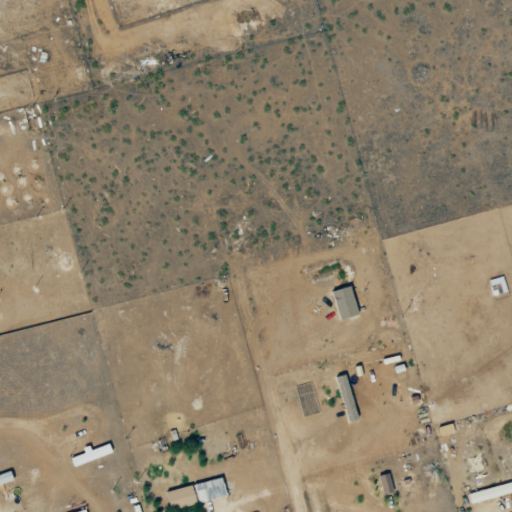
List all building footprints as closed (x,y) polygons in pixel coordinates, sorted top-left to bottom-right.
[(328,293),(337,321),(355,315),(347,287),(328,293)] [(356,420),(343,376),(333,379),(346,423),(356,420)] [(74,465),(102,458),(100,447),(81,452),(81,455),(72,457),(74,465)] [(391,493),(386,475),(376,477),(380,496),(391,493)] [(224,497),(219,478),(190,487),(196,505),(224,497)] [(465,495),(468,505),(511,493),(511,490),(510,483),(465,495)] [(163,494),(167,511),(168,511),(193,505),(188,487),(163,494)]
